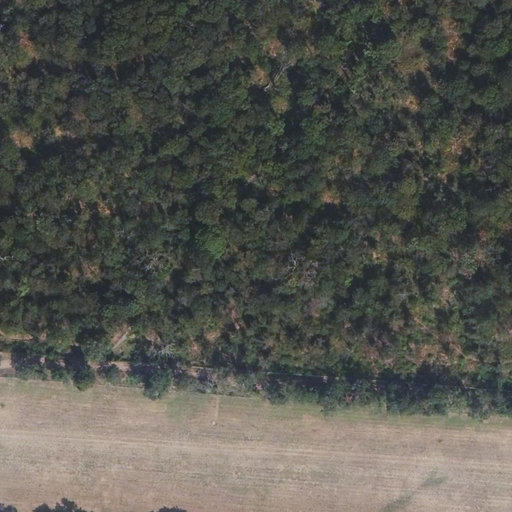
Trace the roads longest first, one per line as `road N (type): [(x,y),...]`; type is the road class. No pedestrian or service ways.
road 1 (unknown): [(0,455),(511,493)]
road 2 (unclassified): [(146,322),(408,0)]
